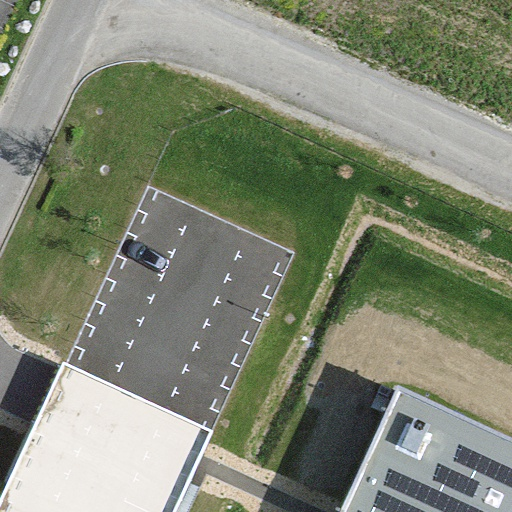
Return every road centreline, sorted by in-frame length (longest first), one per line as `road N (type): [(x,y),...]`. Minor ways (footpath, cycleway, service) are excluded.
road 1 (unclassified): [(229,0),(511,128)]
road 2 (unclassified): [(83,0),(0,181)]
